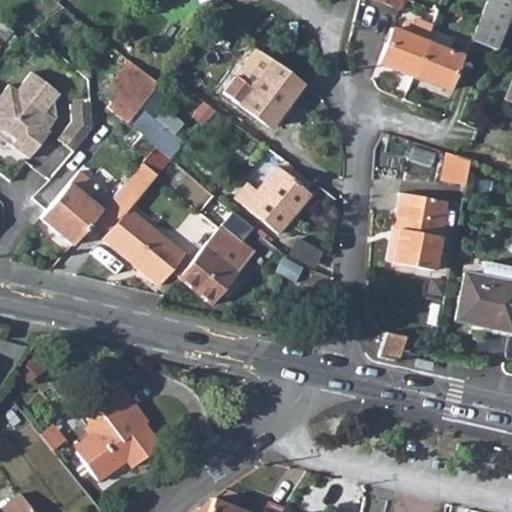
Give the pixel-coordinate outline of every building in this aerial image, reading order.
[(386,0),(385,5),(400,11),(403,0),(386,0)] [(489,0),(471,44),(494,53),(505,25),(511,7),(511,5),(498,0),(489,0)] [(212,17),(197,40),(207,48),(223,26),(212,17)] [(379,64),(413,78),(425,43),(430,32),(431,27),(415,22),(404,26),(401,33),(392,30),(379,64)] [(430,32),(425,43),(446,51),(450,41),(430,32)] [(425,43),(413,78),(446,92),(460,57),(446,51),(425,43)] [(302,84),(270,61),(250,89),(237,106),(269,129),(302,84)] [(139,68),(108,107),(128,124),(158,84),(139,68)] [(12,85),(0,99),(0,130),(7,130),(18,140),(13,146),(29,159),(40,146),(40,141),(58,119),(56,102),(62,95),(35,73),(20,91),(12,85)] [(221,94),(237,106),(250,89),(234,78),(221,94)] [(92,102),(72,103),(73,121),(59,140),(74,151),(94,126),(92,102)] [(443,153),(437,183),(462,189),(467,162),(454,157),(443,153)] [(102,211),(95,219),(111,232),(103,241),(157,286),(184,255),(132,210),(159,178),(141,163),(102,211)] [(245,184),(233,197),(277,234),(310,196),(277,168),(255,194),(245,184)] [(79,171),(40,220),(72,247),(95,219),(102,211),(89,200),(99,187),(79,171)] [(36,198),(46,206),(63,185),(53,177),(36,198)] [(395,233),(390,265),(433,272),(445,204),(397,195),(391,233),(395,233)] [(221,226),(219,229),(240,247),(243,244),(221,226)] [(219,229),(212,238),(227,250),(233,255),(240,247),(219,229)] [(212,238),(178,279),(211,306),(235,278),(223,267),(217,262),(227,250),(212,238)] [(511,269),(485,263),(482,277),(511,284),(511,269)] [(511,284),(482,277),(465,272),(455,319),(510,333),(511,325),(511,284)] [(383,334),(378,358),(399,363),(402,351),(404,338),(383,334)] [(434,361),(415,358),(414,362),(414,367),(432,370),(434,361)] [(90,431),(70,446),(93,478),(123,457),(129,465),(157,444),(142,423),(145,421),(115,382),(89,400),(94,408),(84,415),(83,422),(90,431)] [(50,422),(36,432),(50,448),(64,438),(50,422)] [(0,511),(34,511),(19,491),(0,504),(0,511)] [(281,511),(282,511),(265,505),(261,511),(243,511),(211,499),(209,498),(205,508),(199,506),(189,511),(281,511)]
